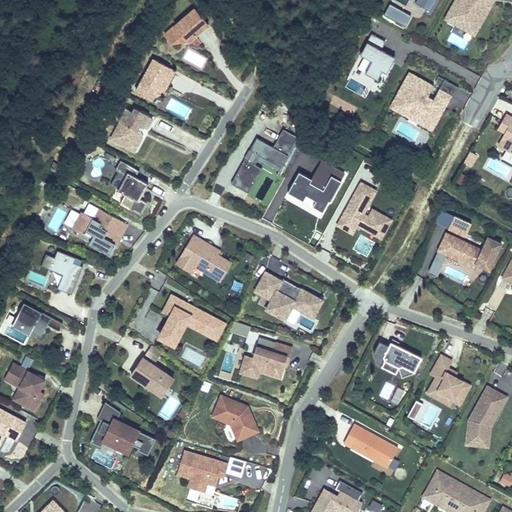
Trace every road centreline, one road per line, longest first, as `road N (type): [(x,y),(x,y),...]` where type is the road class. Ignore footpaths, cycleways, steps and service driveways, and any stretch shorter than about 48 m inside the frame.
road 1 (residential): [(146,511),(80,468),(66,447),(93,317),(179,203),(277,234),(372,300)]
road 2 (residential): [(275,511),(299,418),(372,300)]
road 3 (residential): [(372,300),(511,351)]
